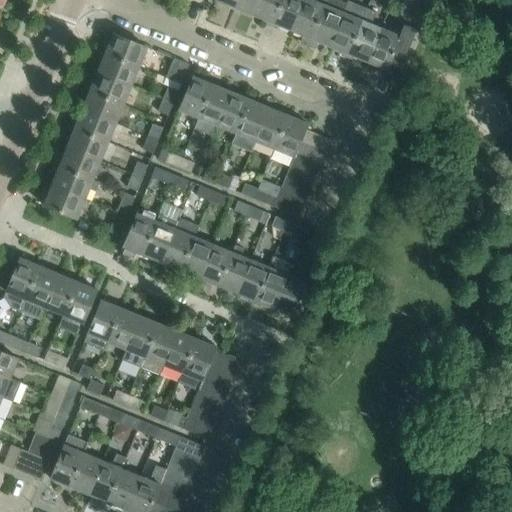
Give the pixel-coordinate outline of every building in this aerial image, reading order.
[(254,16),(260,0),(237,0),(234,7),(254,16)] [(273,23),(282,0),(260,0),(254,16),(273,23)] [(291,31),(304,0),(282,0),(273,23),(291,31)] [(308,46),(326,0),(315,0),(304,0),(291,31),(302,35),(301,40),(302,44),(308,46)] [(347,3),(338,0),(326,0),(308,46),(312,48),(316,46),(318,41),(329,46),(347,3)] [(347,3),(329,46),(348,54),(367,8),(348,1),(347,3)] [(367,62),(381,27),(371,23),(376,12),(367,8),(348,54),(367,62)] [(402,68),(418,29),(406,24),(401,35),(381,27),(367,62),(385,69),(385,70),(386,70),(389,63),(402,68)] [(143,56),(147,47),(113,33),(112,35),(111,35),(106,35),(103,42),(106,46),(108,46),(105,53),(139,67),(143,56)] [(131,86),(139,67),(105,53),(97,72),(131,86)] [(181,84),(189,64),(174,58),(166,78),(181,84)] [(123,105),(131,86),(97,72),(89,92),(123,105)] [(199,117),(213,84),(193,75),(179,109),(199,117)] [(218,126),(232,91),(213,84),(199,117),(195,128),(211,135),(215,125),(218,126)] [(173,103),(179,89),(169,85),(163,99),(173,103)] [(237,134),(251,99),(232,91),(218,126),(237,134)] [(116,124),(123,105),(89,92),(82,110),(116,124)] [(168,114),(173,103),(163,99),(158,110),(168,114)] [(237,134),(232,144),(251,152),(255,141),(269,107),(251,99),(237,134)] [(274,149),(288,114),(269,107),(255,141),(274,149)] [(108,143),(116,124),(82,110),(74,129),(108,143)] [(300,141),(305,129),(308,122),(288,114),(274,149),(294,157),(296,151),(300,141)] [(157,141),(163,127),(153,123),(148,137),(157,141)] [(100,161),(108,143),(74,129),(66,147),(100,161)] [(331,140),(312,132),(305,129),(300,141),(326,151),(331,140)] [(152,152),(157,141),(148,137),(143,148),(152,152)] [(326,151),(300,141),(296,151),(322,162),(326,151)] [(93,180),(93,179),(100,161),(66,147),(59,166),(93,180)] [(322,162),(296,151),(294,157),(291,163),(317,174),(322,162)] [(179,167),(183,157),(170,152),(166,161),(179,167)] [(191,172),(195,162),(183,157),(179,167),(191,172)] [(142,179),(148,165),(138,161),(132,175),(142,179)] [(317,174),(291,163),(287,174),(312,185),(317,174)] [(100,182),(93,179),(93,180),(59,166),(51,185),(85,199),(89,188),(96,190),(100,182)] [(172,184),(176,175),(156,166),(152,176),(172,184)] [(217,182),(221,173),(208,167),(204,177),(217,182)] [(229,187),(233,177),(221,173),(217,182),(229,187)] [(312,185),(287,174),(282,186),(308,195),(312,185)] [(137,190),(142,179),(132,175),(127,186),(137,190)] [(184,189),(188,180),(176,175),(172,184),(184,189)] [(254,198),(258,188),(245,183),(241,192),(254,198)] [(77,218),(85,199),(51,185),(43,205),(77,218)] [(210,200),(214,190),(200,185),(196,195),(210,200)] [(308,195),(282,186),(278,196),(303,207),(308,195)] [(267,203),(271,193),(258,188),(254,198),(267,203)] [(222,205),(226,195),(214,190),(210,200),(222,205)] [(127,216),(135,197),(125,193),(116,212),(127,216)] [(303,207),(278,196),(274,206),(299,217),(303,207)] [(247,215),(251,205),(238,200),(234,210),(247,215)] [(259,220),(264,211),(251,205),(247,215),(259,220)] [(118,236),(127,216),(116,212),(112,224),(108,231),(118,236)] [(143,256),(157,220),(137,212),(123,247),(143,256)] [(160,214),(157,220),(143,256),(161,263),(176,228),(179,221),(160,214)] [(284,231),(289,221),(276,216),(271,226),(284,231)] [(298,236),(302,226),(289,221),(284,231),(298,236)] [(180,271),(195,236),(176,228),(161,263),(180,271)] [(324,247),(328,237),(314,232),(310,242),(324,247)] [(199,278),(213,243),(195,236),(180,271),(199,278)] [(218,286),(232,251),(213,243),(199,278),(218,286)] [(237,294),(251,259),(241,255),(244,248),(235,245),(232,251),(218,286),(237,294)] [(25,299),(39,266),(19,258),(3,297),(10,308),(19,312),(24,299),(25,299)] [(256,301),(270,267),(251,259),(237,294),(256,301)] [(24,299),(19,312),(38,320),(43,307),(57,273),(39,266),(25,299),(24,299)] [(276,309),(289,275),(270,267),(256,301),(276,309)] [(63,314),(77,281),(57,273),(43,307),(63,314)] [(295,317),(309,283),(289,275),(276,309),(295,317)] [(83,322),(97,289),(77,281),(63,314),(64,315),(59,326),(78,334),(82,322),(83,322)] [(87,335),(85,341),(103,348),(106,342),(120,308),(101,300),(87,335)] [(125,350),(139,315),(120,308),(106,342),(125,350)] [(141,366),(158,323),(139,315),(125,350),(122,358),(141,366)] [(162,365),(176,330),(158,323),(141,366),(160,374),(164,365),(162,365)] [(0,340),(7,344),(11,334),(0,329),(0,340)] [(182,372),(196,338),(176,330),(162,365),(164,365),(182,372)] [(25,351),(29,342),(11,334),(7,344),(25,351)] [(210,362),(214,351),(217,346),(196,338),(182,372),(179,382),(198,390),(201,384),(205,373),(210,362)] [(29,342),(25,351),(38,357),(42,347),(29,342)] [(68,358),(48,349),(44,359),(64,368),(68,358)] [(0,372),(10,377),(18,358),(0,351),(0,372)] [(240,361),(223,354),(214,351),(210,362),(236,373),(240,361)] [(236,373),(210,362),(205,373),(231,384),(236,373)] [(91,379),(95,369),(83,364),(79,374),(91,379)] [(21,381),(10,377),(0,372),(0,394),(2,396),(13,401),(21,381)] [(231,384),(205,373),(201,384),(227,394),(231,384)] [(72,402),(80,383),(71,378),(63,399),(72,402)] [(100,394),(104,384),(91,379),(87,389),(100,394)] [(222,406),(227,394),(201,384),(198,390),(196,396),(222,406)] [(125,404),(129,394),(117,389),(113,399),(125,404)] [(138,410),(142,400),(129,394),(125,404),(138,410)] [(92,411),(97,402),(84,396),(80,406),(92,411)] [(222,406),(196,396),(192,407),(217,418),(222,406)] [(64,421),(72,402),(63,399),(55,417),(64,421)] [(163,420),(167,410),(155,405),(151,415),(163,420)] [(118,422),(122,412),(110,407),(106,417),(118,422)] [(217,418),(192,407),(187,419),(213,429),(217,418)] [(176,425),(180,415),(167,410),(163,420),(176,425)] [(122,412),(118,422),(131,427),(135,417),(122,412)] [(56,441),(64,421),(55,417),(47,437),(56,441)] [(213,429),(187,419),(183,429),(209,439),(213,429)] [(147,422),(143,432),(156,437),(160,427),(147,422)] [(176,445),(180,436),(172,434),(173,432),(160,427),(156,437),(176,445)] [(35,433),(27,452),(48,461),(56,441),(47,437),(35,433)] [(83,452),(84,453),(88,442),(69,434),(65,444),(64,444),(50,478),(69,486),(83,452)] [(205,447),(180,436),(176,445),(175,447),(201,458),(205,447)] [(201,458),(175,447),(171,458),(196,469),(201,458)] [(21,450),(14,469),(41,480),(43,476),(48,461),(27,452),(21,450)] [(88,494),(102,460),(84,453),(83,452),(69,486),(88,494)] [(121,468),(126,457),(117,453),(112,464),(102,460),(88,494),(107,502),(121,468)] [(196,469),(171,458),(166,470),(192,481),(196,469)] [(157,492),(162,481),(166,470),(156,465),(150,480),(140,476),(127,510),(131,511),(149,511),(153,503),(157,492)] [(127,510),(140,476),(121,468),(107,502),(127,510)] [(187,492),(192,481),(166,470),(162,481),(187,492)] [(187,492),(162,481),(157,492),(183,502),(187,492)] [(178,511),(183,502),(157,492),(153,503),(173,511),(178,511)] [(173,511),(153,503),(149,511),(173,511)]
